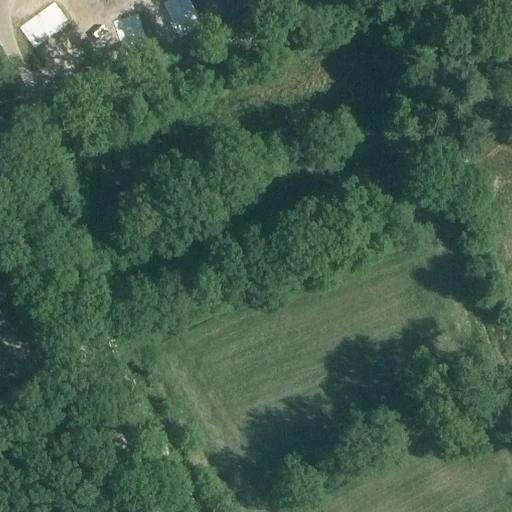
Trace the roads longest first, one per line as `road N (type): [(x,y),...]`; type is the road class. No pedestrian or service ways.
road 1 (track): [(31,247),(183,229),(361,146),(511,118)]
road 2 (track): [(39,135),(335,0)]
road 3 (track): [(152,511),(48,284)]
